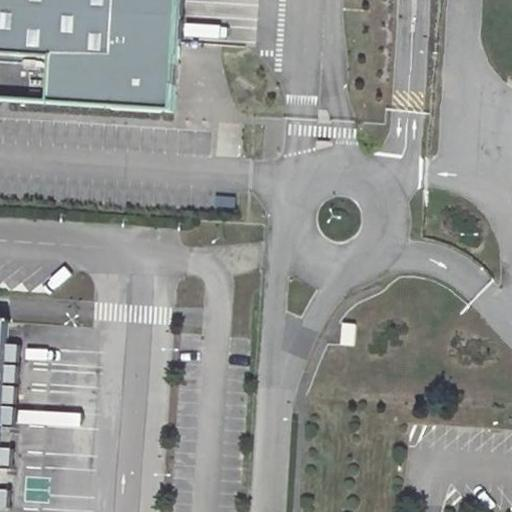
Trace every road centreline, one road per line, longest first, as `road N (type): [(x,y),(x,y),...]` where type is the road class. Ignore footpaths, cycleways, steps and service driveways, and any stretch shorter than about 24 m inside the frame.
road 1 (unknown): [(0,169),(294,206)]
road 2 (unclassified): [(353,274),(379,254),(387,222),(374,192),(346,178),(315,183),(294,206),(290,237),(306,264)]
road 3 (unclassified): [(271,511),(283,311),(306,264)]
road 4 (unknown): [(511,186),(474,142),(474,14)]
road 5 (unknown): [(330,178),(316,0)]
road 6 (unknown): [(386,239),(450,262),(511,307)]
